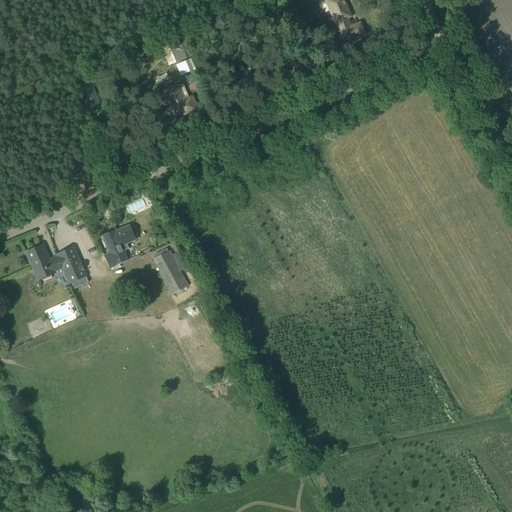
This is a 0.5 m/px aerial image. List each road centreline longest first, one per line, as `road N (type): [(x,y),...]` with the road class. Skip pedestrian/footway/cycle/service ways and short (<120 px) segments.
road 1 (unclassified): [(0,234),(422,55),(436,35),(420,0)]
road 2 (track): [(511,156),(448,41),(436,35)]
